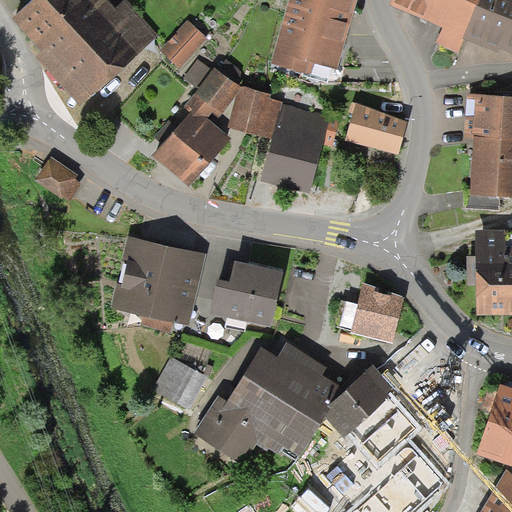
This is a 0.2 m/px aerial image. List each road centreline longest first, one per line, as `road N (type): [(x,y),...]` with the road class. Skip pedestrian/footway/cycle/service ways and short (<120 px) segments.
road 1 (unclassified): [(70,140),(194,213),(386,246)]
road 2 (residential): [(386,246),(416,163),(419,110),(373,0)]
road 3 (residential): [(449,511),(481,343)]
road 4 (unclassified): [(386,246),(449,321),(481,343)]
